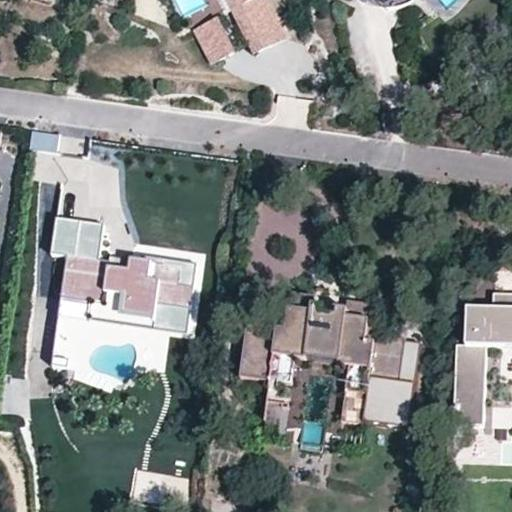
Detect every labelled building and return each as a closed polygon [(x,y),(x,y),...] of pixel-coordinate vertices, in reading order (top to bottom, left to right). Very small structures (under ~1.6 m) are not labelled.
[(285,40),(264,0),(228,0),(256,55),(285,40)] [(361,0),(364,3),(379,8),(393,10),(405,7),(402,0),(361,0)] [(214,65),(235,55),(217,22),(197,32),(214,65)] [(105,232),(74,228),(63,300),(92,304),(107,306),(108,295),(128,297),(125,322),(156,326),(159,306),(193,311),(196,288),(181,286),(183,268),(165,266),(165,260),(144,258),(143,263),(133,262),(131,273),(111,270),(112,263),(101,262),(105,232)] [(112,263),(111,270),(131,273),(133,262),(113,258),(112,263)] [(107,306),(92,304),(89,322),(156,331),(156,326),(125,322),(128,297),(108,295),(107,306)] [(370,327),(373,307),(349,303),(348,312),(339,311),(338,318),(323,316),(324,309),(315,308),(316,299),(292,296),(289,317),(281,316),(280,323),(250,319),(242,380),(294,387),(297,361),(351,368),(343,424),(365,427),(366,424),(372,381),(401,385),(407,346),(408,340),(378,336),(379,329),(370,327)] [(472,349),(462,348),(460,428),(485,429),(487,346),(511,346),(511,297),(499,297),(499,312),(473,312),(472,349)] [(349,303),(316,299),(315,308),(324,309),(323,316),(338,318),(339,311),(348,312),(349,303)] [(60,329),(54,369),(76,372),(81,332),(60,329)] [(422,348),(407,346),(401,385),(372,381),(366,424),(410,430),(422,348)] [(273,405),(266,435),(283,438),(289,408),(273,405)] [(188,476),(191,457),(152,450),(148,469),(188,476)]
